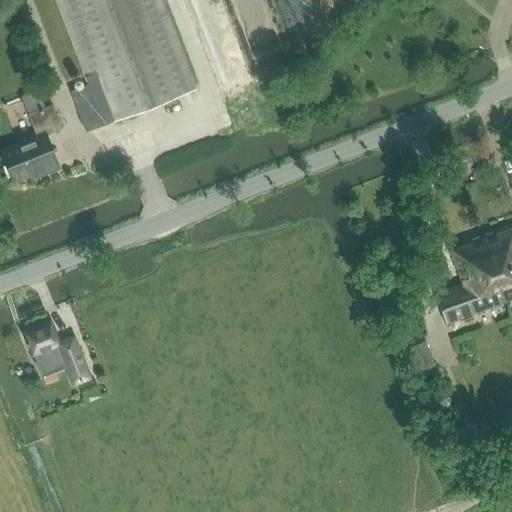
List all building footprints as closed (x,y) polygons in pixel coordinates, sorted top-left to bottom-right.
[(54,0),(83,74),(87,84),(70,91),(86,131),(196,88),(162,0),(54,0)] [(213,53),(225,48),(228,55),(244,48),(223,1),(214,5),(219,16),(201,24),(213,53)] [(0,149),(12,180),(38,171),(39,174),(60,166),(47,133),(62,128),(53,103),(45,106),(39,91),(21,98),(28,113),(36,136),(0,149)] [(511,299),(511,224),(450,249),(461,283),(435,292),(446,323),(495,306),(511,299)] [(51,323),(25,333),(42,376),(43,375),(46,384),(58,379),(55,371),(66,366),(73,384),(90,377),(73,336),(59,342),(51,323)] [(95,380),(80,386),(84,397),(99,391),(95,380)] [(466,428),(440,439),(456,475),(481,464),(466,428)]
